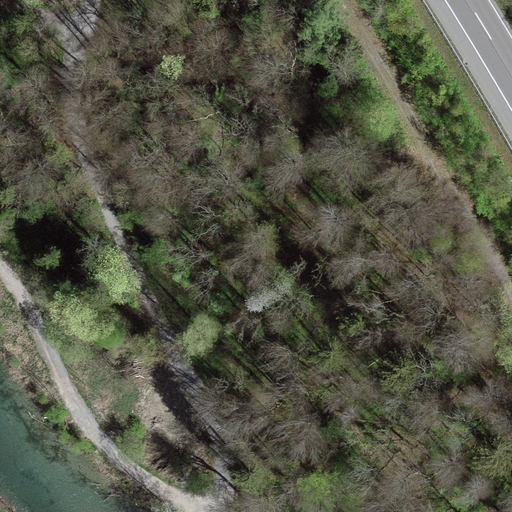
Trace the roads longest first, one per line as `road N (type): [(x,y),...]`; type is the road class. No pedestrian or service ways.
road 1 (track): [(207,511),(222,471),(221,444),(95,194),(73,133),(74,71),(89,0)]
road 2 (track): [(511,292),(339,0)]
road 3 (track): [(0,263),(92,430),(195,511)]
